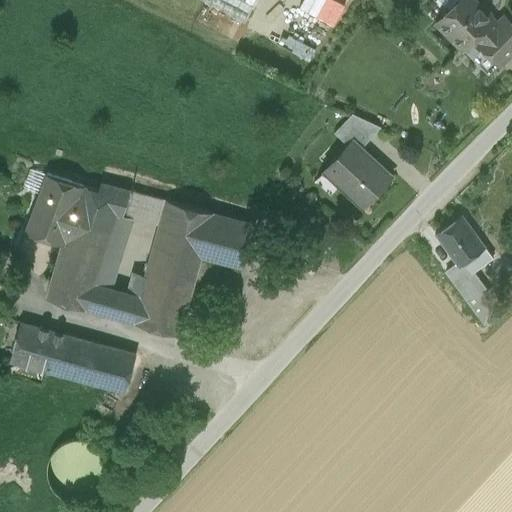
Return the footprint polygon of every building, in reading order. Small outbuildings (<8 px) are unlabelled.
[(207,0),(245,19),(254,0),(207,0)] [(474,38),(492,21),(493,19),(474,0),(459,0),(435,23),(462,50),(474,38)] [(498,27),(497,28),(511,43),(511,23),(504,16),(496,24),(498,27)] [(498,27),(496,24),(492,21),(474,38),(478,42),(477,43),(480,45),(497,28),(498,27)] [(499,65),(511,52),(511,43),(497,28),(480,45),(499,65)] [(381,127),(352,113),(334,132),(348,146),(353,140),(361,148),(381,127)] [(348,146),(314,182),(316,184),(326,173),(329,169),(342,181),(338,185),(362,207),(391,176),(361,148),(353,140),(348,146)] [(24,187),(39,192),(46,174),(31,169),(24,187)] [(326,173),(338,185),(342,181),(329,169),(326,173)] [(84,185),(46,174),(39,192),(25,231),(64,243),(84,185)] [(46,297),(105,314),(112,288),(110,287),(93,283),(116,213),(132,217),(162,225),(169,200),(100,182),(98,190),(84,185),(64,243),(46,297)] [(213,212),(169,200),(162,225),(147,276),(134,322),(178,334),(200,256),(213,212)] [(255,224),(213,212),(200,256),(243,268),(255,224)] [(93,283),(110,287),(132,217),(116,213),(93,283)] [(484,247),(462,216),(436,234),(456,262),(459,266),(464,262),(484,247)] [(484,247),(464,262),(471,272),(491,258),(484,247)] [(475,278),(471,272),(464,262),(459,266),(456,262),(447,269),(461,288),(484,321),(490,298),(475,278)] [(132,272),(127,292),(118,318),(134,322),(147,276),(132,272)] [(105,314),(118,318),(127,292),(112,288),(105,314)] [(10,361),(49,371),(59,332),(21,322),(10,361)] [(135,353),(59,332),(49,371),(124,392),(135,353)]
